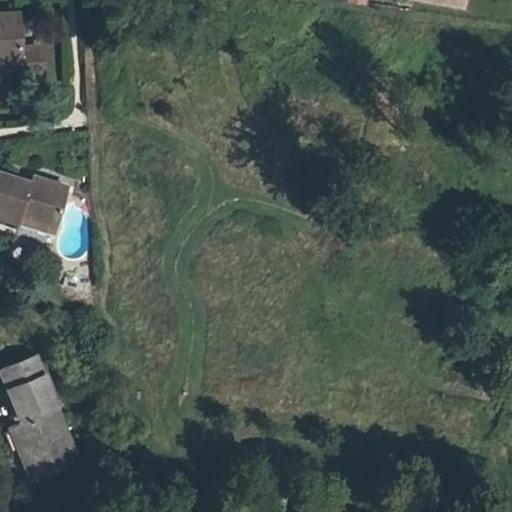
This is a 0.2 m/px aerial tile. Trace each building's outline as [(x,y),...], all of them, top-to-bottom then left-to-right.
[(0,83),(11,84),(32,85),(32,74),(11,73),(12,36),(0,36),(0,83)] [(43,42),(25,43),(27,67),(45,66),(43,42)] [(32,85),(11,84),(11,101),(31,102),(32,85)] [(0,224),(14,229),(17,220),(50,228),(60,192),(28,183),(26,192),(0,184),(0,224)] [(48,238),(50,228),(17,220),(14,229),(48,238)] [(0,375),(0,393),(2,397),(36,384),(28,364),(0,375)] [(2,397),(14,432),(4,436),(27,494),(72,478),(36,384),(2,397)]
